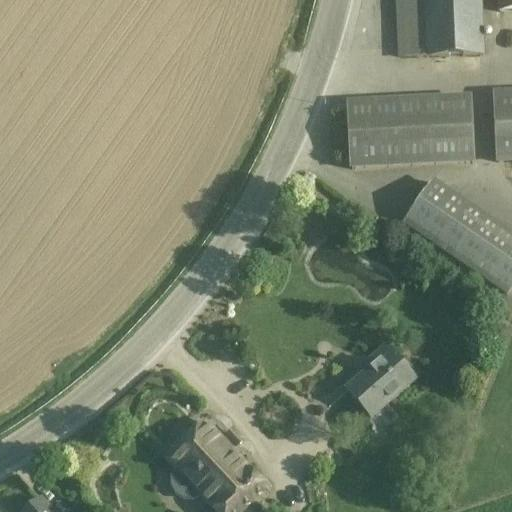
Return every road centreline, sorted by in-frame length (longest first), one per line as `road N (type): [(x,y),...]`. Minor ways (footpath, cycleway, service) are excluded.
road 1 (unclassified): [(335,0),(323,52),(239,237),(78,410),(0,456)]
road 2 (unknown): [(448,511),(380,445),(336,366),(310,338),(206,273)]
